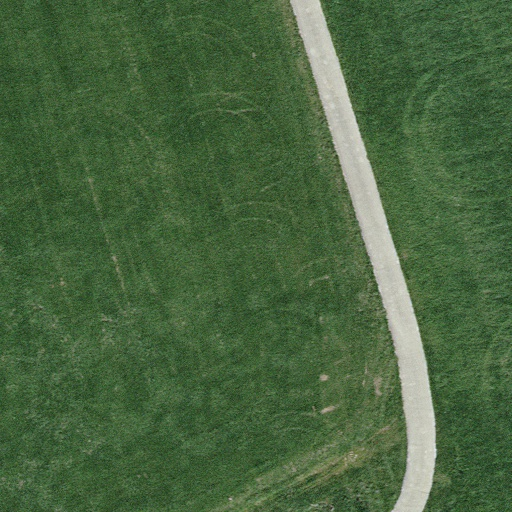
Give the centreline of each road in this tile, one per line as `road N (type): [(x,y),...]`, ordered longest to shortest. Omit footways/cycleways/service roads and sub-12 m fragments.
road 1 (track): [(299,0),(415,363),(423,448),(413,511)]
road 2 (track): [(423,448),(302,511)]
